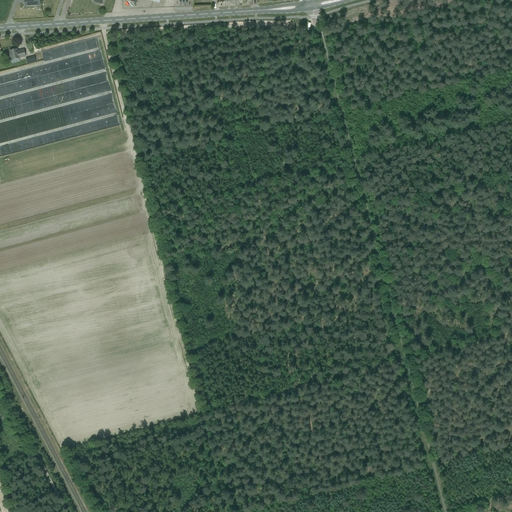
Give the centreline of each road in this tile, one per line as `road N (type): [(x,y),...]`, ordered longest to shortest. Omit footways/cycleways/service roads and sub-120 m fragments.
road 1 (track): [(440,511),(311,5)]
road 2 (track): [(105,21),(200,410)]
road 3 (tertiary): [(0,27),(307,6)]
road 4 (track): [(400,358),(200,410)]
road 5 (track): [(349,157),(511,116)]
road 6 (track): [(0,379),(69,511)]
